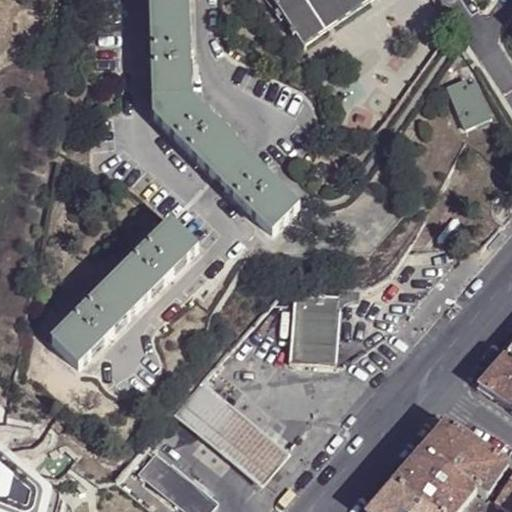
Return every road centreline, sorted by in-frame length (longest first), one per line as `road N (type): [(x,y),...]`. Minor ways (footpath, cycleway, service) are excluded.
road 1 (tertiary): [(313,511),(428,384)]
road 2 (tertiary): [(428,384),(511,286)]
